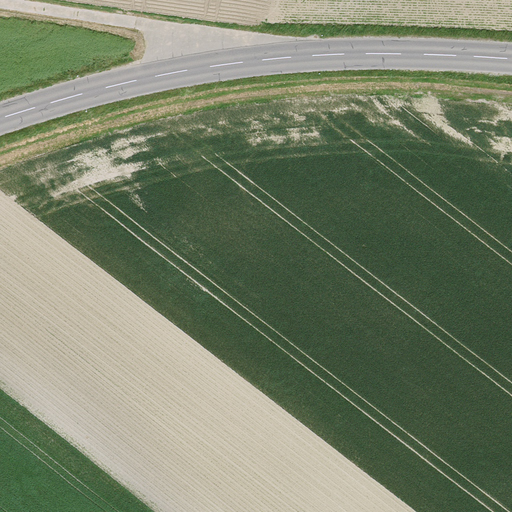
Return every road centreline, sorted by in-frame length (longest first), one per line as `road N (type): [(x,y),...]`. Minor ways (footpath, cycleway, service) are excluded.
road 1 (tertiary): [(0,118),(148,77),(291,56),(511,59)]
road 2 (track): [(0,1),(167,29),(232,63)]
